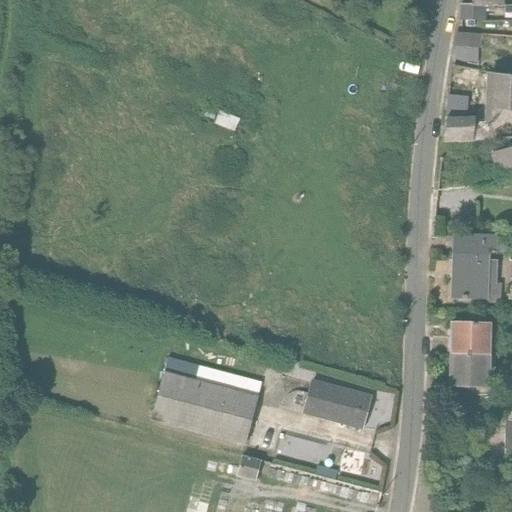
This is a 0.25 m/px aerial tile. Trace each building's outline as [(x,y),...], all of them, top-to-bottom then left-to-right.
[(482,7),(470,7),(458,6),(458,21),(482,22),(482,7)] [(452,33),(451,47),(479,49),(480,35),(452,33)] [(442,130),(441,136),(471,140),(478,140),(487,140),(486,139),(491,138),(511,135),(511,77),(485,74),(483,74),(481,95),(479,123),(474,123),(473,123),(474,118),(447,118),(443,118),(442,130)] [(217,113),(212,126),(233,134),(238,121),(217,113)] [(511,135),(491,138),(486,139),(487,140),(494,178),(511,172),(511,135)] [(511,172),(494,178),(497,188),(511,183),(511,172)] [(496,238),(495,256),(509,254),(503,223),(494,225),(496,238)] [(495,256),(496,238),(450,236),(448,301),(486,302),(486,287),(487,263),(488,256),(495,256)] [(487,263),(486,287),(495,287),(496,264),(487,263)] [(446,356),(488,358),(489,325),(447,324),(446,356)] [(488,358),(446,356),(446,390),(487,390),(487,389),(488,358)] [(193,381),(256,398),(260,383),(253,381),(197,366),(193,381)] [(250,422),(256,398),(162,373),(148,422),(244,448),(244,446),(250,422)] [(309,381),(300,417),(360,432),(370,397),(309,381)] [(511,411),(503,411),(503,423),(503,471),(511,471),(511,411)] [(240,457),(234,479),(254,484),(259,462),(240,457)] [(314,466),(311,476),(339,484),(342,473),(314,466)]
